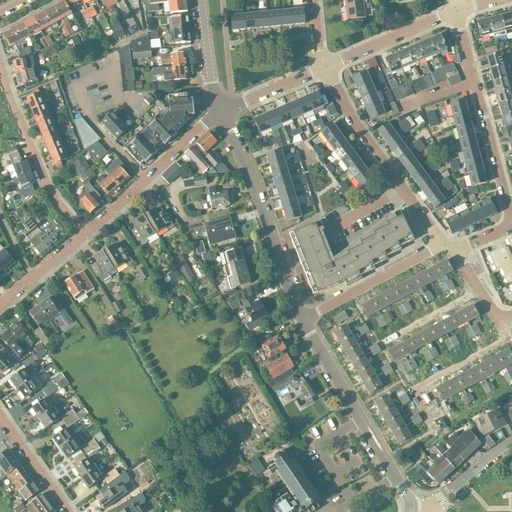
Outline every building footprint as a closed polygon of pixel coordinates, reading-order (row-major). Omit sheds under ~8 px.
[(104,0),(102,1),(106,9),(112,6),(109,0),(104,0)] [(109,0),(112,6),(115,10),(120,7),(115,0),(109,0)] [(187,12),(185,0),(168,2),(170,14),(187,12)] [(72,15),(65,2),(54,8),(63,24),(68,21),(66,18),(72,15)] [(144,6),(145,13),(159,11),(158,4),(144,6)] [(364,18),(362,5),(345,7),(346,20),(364,18)] [(91,18),(96,15),(92,7),(87,10),(91,18)] [(63,24),(54,8),(44,14),(51,26),(52,28),(57,25),(57,23),(61,20),(63,24)] [(91,18),(87,10),(82,13),(86,20),(91,18)] [(304,23),(302,10),(290,11),(292,25),(304,23)] [(292,25),(290,11),(278,12),(280,26),(292,25)] [(280,26),(278,12),(266,13),(268,27),(280,26)] [(268,27),(266,13),(254,15),(256,28),(268,27)] [(511,13),(501,16),(506,33),(506,35),(511,33),(511,13)] [(51,26),(44,14),(34,19),(41,31),(51,26)] [(256,28),(254,15),(242,16),(244,30),(256,28)] [(189,28),(188,16),(173,18),(173,25),(169,25),(169,30),(189,28)] [(244,30),(242,16),(230,17),(232,31),(244,30)] [(501,16),(489,20),(494,36),(494,38),(506,35),(506,33),(501,16)] [(41,31),(34,19),(23,25),(30,37),(41,31)] [(494,36),(489,20),(477,23),(479,29),(474,31),(476,42),(482,40),(482,39),(494,36)] [(118,24),(111,28),(117,40),(124,36),(118,24)] [(13,30),(22,46),(25,44),(23,41),(30,37),(23,25),(13,30)] [(69,36),(74,34),(69,25),(65,27),(69,36)] [(69,36),(65,27),(61,30),(65,38),(69,36)] [(174,30),(169,31),(170,35),(174,34),(175,44),(191,43),(189,28),(174,30)] [(22,46),(13,30),(3,36),(9,48),(15,45),(21,58),(26,55),(24,49),(22,46)] [(447,51),(441,35),(429,40),(436,56),(447,51)] [(75,36),(70,38),(74,46),(79,43),(75,36)] [(130,51),(132,50),(133,60),(151,58),(149,36),(130,42),(130,51)] [(436,56),(429,40),(418,45),(425,60),(436,56)] [(129,45),(116,51),(119,57),(130,55),(129,45)] [(425,60),(418,45),(407,50),(414,65),(425,60)] [(79,46),(71,48),(72,56),(81,55),(79,46)] [(484,56),(496,52),(494,47),(483,50),(484,56)] [(414,65),(407,50),(396,54),(402,70),(414,65)] [(34,69),(38,68),(35,54),(26,57),(26,59),(13,63),(16,74),(34,69)] [(186,67),(185,54),(160,56),(161,65),(172,64),(172,69),(186,67)] [(402,70),(396,54),(384,59),(388,69),(383,71),(388,82),(393,80),(391,75),(402,70)] [(130,55),(119,57),(120,63),(131,62),(130,55)] [(505,66),(502,55),(486,59),(489,70),(505,66)] [(456,70),(454,65),(443,69),(445,75),(456,70)] [(508,78),(505,66),(489,70),(492,82),(508,78)] [(172,74),(163,74),(164,76),(162,76),(162,83),(164,83),(164,85),(174,85),(174,82),(187,81),(186,67),(172,69),(172,74)] [(38,85),(34,69),(16,74),(19,86),(22,85),(24,92),(38,85)] [(447,81),(445,75),(443,69),(437,72),(442,83),(447,81)] [(458,76),(456,70),(445,75),(447,81),(458,76)] [(371,83),(366,72),(353,78),(357,89),(371,83)] [(442,83),(437,72),(432,74),(436,85),(442,83)] [(433,87),(428,76),(423,78),(428,89),(433,87)] [(461,83),(458,76),(447,81),(450,87),(461,83)] [(428,89),(423,78),(417,80),(422,91),(428,89)] [(511,88),(511,89),(508,78),(492,82),(495,94),(511,89),(511,88)] [(422,91),(417,80),(412,83),(416,94),(422,91)] [(375,94),(371,83),(357,89),(362,99),(375,94)] [(413,95),(408,84),(403,86),(407,97),(413,95)] [(407,97),(403,86),(397,89),(402,100),(407,97)] [(402,100),(397,89),(391,91),(396,102),(402,100)] [(511,89),(495,94),(498,106),(511,102),(511,89)] [(44,105),(40,94),(40,95),(38,90),(31,93),(33,97),(27,100),(31,111),(44,105)] [(323,107),(318,93),(307,98),(313,111),(323,107)] [(123,147),(140,166),(144,162),(145,163),(157,153),(156,151),(163,144),(165,145),(176,135),(175,133),(192,117),(192,116),(194,115),(192,100),(190,100),(190,94),(165,97),(166,114),(162,115),(160,112),(123,147)] [(380,104),(375,94),(362,99),(366,110),(380,104)] [(156,95),(148,95),(143,100),(149,107),(156,100),(156,95)] [(313,111),(307,98),(296,102),(302,116),(313,111)] [(468,113),(465,101),(450,105),(453,117),(468,113)] [(302,116),(296,102),(286,107),(292,120),(302,116)] [(511,102),(498,106),(501,117),(511,114),(511,102)] [(385,115),(380,104),(366,110),(371,121),(385,115)] [(44,105),(31,111),(36,122),(49,116),(50,118),(57,115),(55,111),(48,114),(44,105)] [(292,120),(286,107),(276,111),(281,125),(292,120)] [(281,125),(276,111),(265,116),(271,129),(281,125)] [(436,119),(434,112),(426,114),(428,121),(436,119)] [(112,113),(100,124),(108,132),(120,121),(118,120),(112,113)] [(471,125),(468,113),(453,117),(456,129),(471,125)] [(511,114),(501,117),(504,129),(511,127),(511,114)] [(50,118),(49,116),(36,122),(41,133),(53,127),(50,118)] [(271,129),(265,116),(254,120),(260,134),(271,129)] [(120,121),(108,132),(115,139),(116,141),(119,138),(128,130),(122,123),(125,120),(121,117),(118,120),(120,121)] [(81,118),(73,122),(84,151),(85,150),(97,142),(100,140),(81,118)] [(398,137),(409,129),(402,119),(395,124),(399,130),(395,133),(395,134),(385,141),(392,151),(402,143),(398,137)] [(428,121),(430,128),(439,125),(436,119),(428,121)] [(339,134),(332,124),(321,133),(328,142),(339,134)] [(395,133),(388,124),(378,131),(385,141),(395,134),(395,133)] [(474,137),(471,125),(456,129),(459,141),(474,137)] [(53,127),(41,133),(45,143),(58,138),(59,140),(66,137),(64,132),(57,135),(53,127)] [(217,142),(209,133),(197,144),(201,148),(197,151),(200,155),(204,151),(205,153),(217,142)] [(346,143),(339,134),(328,142),(334,152),(346,143)] [(77,142),(75,136),(68,139),(71,145),(77,142)] [(477,148),(474,137),(459,141),(462,152),(477,148)] [(58,138),(45,143),(50,154),(62,149),(59,140),(58,138)] [(448,145),(446,138),(438,141),(440,147),(448,145)] [(422,143),(419,139),(410,145),(406,148),(402,143),(392,151),(399,160),(409,153),(409,152),(413,149),(422,143)] [(97,142),(85,150),(97,162),(107,153),(97,142)] [(353,152),(346,143),(334,152),(341,161),(353,152)] [(416,154),(425,148),(422,143),(413,149),(416,154)] [(440,147),(442,154),(450,152),(448,145),(440,147)] [(197,151),(193,147),(186,155),(198,168),(198,175),(216,174),(209,165),(204,159),(200,155),(197,151)] [(480,160),(477,148),(462,152),(465,164),(480,160)] [(67,160),(62,149),(50,154),(56,170),(63,167),(61,163),(67,160)] [(284,162),(281,151),(267,155),(270,167),(284,162)] [(210,165),(213,169),(221,162),(212,152),(204,159),(209,165),(210,165)] [(359,161),(353,152),(341,161),(348,170),(359,161)] [(416,163),(409,153),(399,160),(407,170),(416,163)] [(22,162),(19,154),(9,157),(17,177),(11,179),(12,180),(30,172),(26,161),(22,162)] [(81,156),(76,161),(83,169),(85,171),(88,168),(84,163),(85,162),(81,156)] [(436,163),(433,158),(422,167),(421,169),(416,163),(407,170),(414,180),(423,172),(428,169),(436,163)] [(118,160),(105,172),(110,177),(120,188),(130,180),(124,174),(128,171),(118,160)] [(484,172),(480,160),(465,164),(469,176),(484,172)] [(366,171),(359,161),(348,170),(355,179),(366,171)] [(288,173),(284,162),(270,167),(274,178),(288,173)] [(169,185),(183,171),(176,163),(161,177),(169,185)] [(428,169),(431,173),(439,167),(436,163),(428,169)] [(89,168),(86,172),(93,179),(96,175),(90,168),(89,168)] [(362,194),(376,184),(366,171),(355,179),(362,188),(359,190),(362,194)] [(35,184),(30,172),(12,180),(14,185),(19,183),(24,194),(22,195),(24,200),(36,196),(32,186),(35,184)] [(431,182),(423,172),(414,180),(421,189),(431,182)] [(469,176),(471,187),(472,188),(476,187),(487,184),(484,172),(469,176)] [(291,184),(288,173),(274,178),(277,189),(291,184)] [(205,178),(194,180),(194,176),(183,178),(184,182),(183,182),(184,188),(194,186),(195,188),(207,185),(205,178)] [(110,177),(105,181),(102,177),(96,182),(100,186),(110,197),(120,188),(110,177)] [(449,182),(445,177),(437,183),(441,188),(449,182)] [(438,192),(431,182),(421,189),(428,199),(438,192)] [(441,188),(444,193),(452,187),(449,182),(441,188)] [(100,206),(96,201),(100,197),(88,184),(83,188),(86,191),(78,198),(82,202),(80,203),(90,215),(100,206)] [(294,195),(291,184),(277,189),(280,199),(294,195)] [(228,205),(230,203),(229,200),(228,199),(226,193),(216,195),(215,188),(205,190),(206,196),(209,195),(211,203),(206,204),(207,210),(212,209),(212,210),(229,207),(228,205)] [(445,201),(438,192),(428,199),(435,209),(445,201)] [(298,206),(294,195),(280,199),(284,210),(298,206)] [(477,203),(478,206),(485,220),(496,215),(490,201),(482,204),(481,201),(477,203)] [(287,222),(301,217),(298,206),(284,210),(287,222)] [(478,206),(468,211),(474,225),(485,220),(478,206)] [(168,232),(174,228),(167,216),(161,219),(156,210),(146,216),(157,234),(166,229),(168,232)] [(474,225),(468,211),(457,216),(463,230),(474,225)] [(147,240),(157,234),(146,216),(135,222),(140,231),(135,234),(143,247),(149,244),(147,240)] [(205,224),(203,216),(186,219),(188,229),(204,226),(204,224),(205,224)] [(463,230),(457,216),(446,221),(452,235),(463,230)] [(406,245),(403,241),(411,237),(412,237),(402,217),(387,224),(388,227),(374,234),(375,236),(361,243),(362,246),(348,253),(349,256),(335,263),(333,261),(331,253),(328,255),(316,224),(289,235),(313,296),(339,285),(339,284),(344,282),(347,287),(362,279),(361,277),(375,270),(374,267),(380,264),(377,260),(385,256),(386,258),(392,255),(390,251),(398,247),(399,248),(406,245)] [(204,226),(210,247),(236,240),(232,226),(219,230),(217,221),(205,224),(204,224),(204,226)] [(64,237),(54,223),(41,232),(52,246),(64,237)] [(52,246),(41,232),(29,242),(40,256),(52,246)] [(488,255),(495,271),(500,269),(507,284),(511,282),(511,238),(507,241),(510,248),(505,250),(505,248),(488,255)] [(128,268),(134,264),(129,257),(130,256),(128,252),(127,253),(126,252),(121,255),(115,245),(105,252),(116,270),(126,264),(128,268)] [(203,247),(195,249),(196,255),(205,253),(203,247)] [(0,275),(15,262),(3,249),(0,252),(0,275)] [(244,260),(241,249),(222,254),(225,265),(224,266),(244,260)] [(106,276),(116,270),(105,252),(95,258),(101,267),(95,271),(102,283),(108,280),(106,276)] [(215,258),(213,253),(202,256),(203,261),(215,258)] [(247,272),(244,260),(224,266),(227,278),(247,272)] [(184,261),(177,265),(186,281),(193,277),(184,261)] [(136,274),(141,282),(150,277),(145,269),(136,274)] [(168,275),(172,282),(181,277),(176,270),(168,275)] [(471,364),(492,352),(444,271),(424,283),(471,364)] [(251,284),(247,272),(227,278),(230,290),(236,288),(236,289),(251,284)] [(93,291),(82,273),(64,285),(75,302),(93,291)] [(239,300),(234,289),(224,294),(229,305),(239,300)] [(431,321),(412,290),(365,317),(384,349),(431,321)] [(266,316),(259,303),(255,305),(251,297),(241,303),(245,310),(246,310),(253,323),(246,326),(249,332),(263,325),(261,320),(265,318),(265,316),(266,316)] [(43,305),(39,307),(49,322),(59,315),(67,327),(72,323),(64,312),(61,314),(59,311),(58,312),(49,300),(48,299),(41,303),(43,305)] [(118,300),(112,304),(118,313),(124,309),(118,300)] [(240,303),(232,307),(236,314),(244,311),(240,303)] [(36,310),(34,308),(28,312),(29,314),(37,327),(43,323),(45,325),(49,322),(39,307),(36,310)] [(115,315),(108,319),(111,324),(108,326),(112,333),(122,328),(115,315)] [(350,319),(329,331),(357,378),(377,366),(350,319)] [(33,341),(28,335),(28,334),(18,323),(9,331),(19,342),(23,339),(28,345),(33,341)] [(50,343),(40,329),(35,332),(45,347),(50,343)] [(25,347),(21,351),(16,345),(19,342),(9,331),(1,339),(11,350),(7,353),(14,360),(17,363),(19,366),(33,356),(25,347)] [(282,343),(278,337),(272,340),(270,336),(268,336),(260,340),(259,342),(261,346),(256,350),(263,363),(286,350),(285,348),(286,346),(284,343),(282,343)] [(40,344),(33,349),(36,353),(43,347),(40,344)] [(4,356),(0,352),(0,371),(2,374),(8,367),(12,371),(19,367),(19,366),(17,363),(14,360),(7,353),(7,354),(7,353),(4,356)] [(294,368),(286,355),(265,367),(272,378),(267,381),(271,389),(294,376),(290,370),(294,368)] [(37,361),(34,356),(23,364),(26,369),(37,361)] [(392,366),(361,384),(395,442),(427,424),(392,366)] [(27,376),(23,371),(11,380),(18,390),(36,377),(36,376),(33,378),(30,374),(27,376)] [(43,387),(36,377),(18,390),(25,399),(38,390),(37,390),(40,388),(44,394),(55,385),(52,380),(43,387)] [(305,384),(302,378),(291,385),(294,390),(298,388),(303,395),(295,400),(301,409),(311,403),(309,400),(316,396),(307,382),(305,384)] [(59,390),(55,385),(44,394),(47,398),(59,390)] [(511,404),(511,396),(498,403),(502,411),(508,409),(507,407),(511,404)] [(32,409),(39,419),(53,409),(50,404),(48,405),(45,400),(32,409)] [(59,420),(56,415),(58,413),(54,408),(53,409),(39,419),(47,429),(59,420)] [(76,415),(73,410),(61,419),(65,424),(76,415)] [(506,425),(498,410),(475,422),(483,437),(506,425)] [(80,420),(76,415),(65,424),(68,428),(80,420)] [(446,428),(440,418),(434,422),(440,431),(446,428)] [(73,440),(66,430),(53,439),(61,449),(73,440)] [(481,445),(469,432),(461,440),(455,434),(445,443),(451,450),(463,463),(481,445)] [(80,450),(73,440),(61,449),(68,459),(80,450)] [(98,445),(94,440),(83,448),(86,453),(98,445)] [(436,442),(432,446),(436,450),(440,447),(436,442)] [(101,450),(98,445),(86,453),(90,458),(101,450)] [(447,454),(440,447),(436,450),(443,457),(443,458),(455,470),(463,463),(451,450),(447,454)] [(22,465),(10,448),(0,455),(0,465),(7,475),(22,465)] [(414,455),(410,449),(403,453),(407,459),(414,455)] [(320,501),(293,461),(294,460),(291,454),(286,457),(283,454),(278,453),(274,456),(273,461),(275,464),(267,469),(272,475),(270,476),(270,480),(274,486),(282,481),(291,494),(287,497),(287,496),(272,506),(275,511),(298,511),(299,511),(303,511),(307,510),(308,511),(312,511),(319,508),(316,503),(320,501)] [(419,465),(413,471),(416,473),(427,485),(432,480),(438,486),(447,478),(435,465),(432,462),(431,461),(429,459),(428,457),(424,461),(431,468),(426,473),(422,468),(419,465)] [(455,470),(443,458),(438,462),(435,459),(432,462),(435,465),(447,478),(455,470)] [(257,459),(247,465),(255,477),(265,471),(257,459)] [(94,463),(90,465),(87,460),(75,469),(82,479),(97,468),(94,463)] [(33,480),(22,465),(7,475),(13,484),(9,487),(11,491),(16,487),(19,490),(33,480)] [(99,478),(103,475),(97,468),(82,479),(89,488),(101,480),(99,478)] [(103,478),(107,484),(119,476),(114,470),(103,478)] [(124,472),(119,476),(107,484),(98,491),(104,499),(99,503),(104,510),(127,493),(122,486),(127,483),(128,482),(129,481),(129,480),(129,478),(128,477),(124,472)] [(39,490),(33,480),(19,490),(25,500),(39,490)] [(52,511),(54,511),(42,493),(26,505),(31,511),(52,511)] [(143,504),(144,504),(144,502),(145,501),(145,500),(144,498),(141,493),(114,510),(114,511),(140,511),(138,507),(143,504)]
